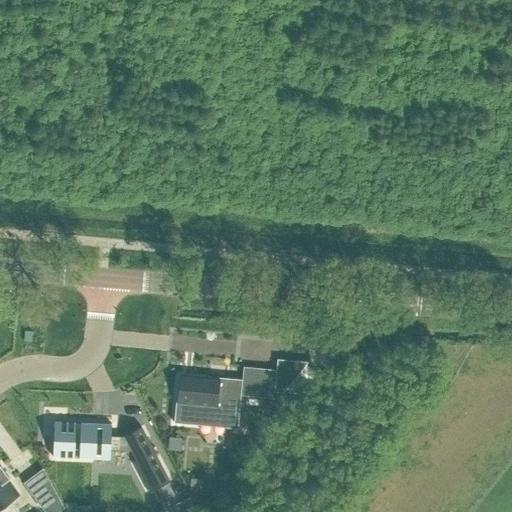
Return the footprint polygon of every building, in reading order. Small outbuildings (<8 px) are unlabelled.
[(276,371),(274,391),(283,392),(308,362),(277,359),(276,371)] [(174,420),(174,423),(177,423),(177,422),(203,425),(204,421),(225,423),(226,408),(238,409),(240,394),(240,388),(241,383),(242,383),(242,380),(239,379),(239,380),(190,376),(190,381),(179,380),(175,420),(174,420)] [(54,422),(53,457),(93,459),(105,459),(109,459),(109,458),(109,450),(131,451),(135,460),(132,462),(146,489),(148,488),(167,478),(168,477),(141,426),(123,436),(124,436),(110,436),(110,426),(110,424),(54,422)] [(0,507),(17,495),(7,481),(10,479),(0,465),(0,507)] [(55,490),(45,497),(44,499),(41,500),(39,502),(46,511),(58,511),(65,508),(55,490)] [(188,498),(180,502),(186,511),(193,508),(188,498)]
